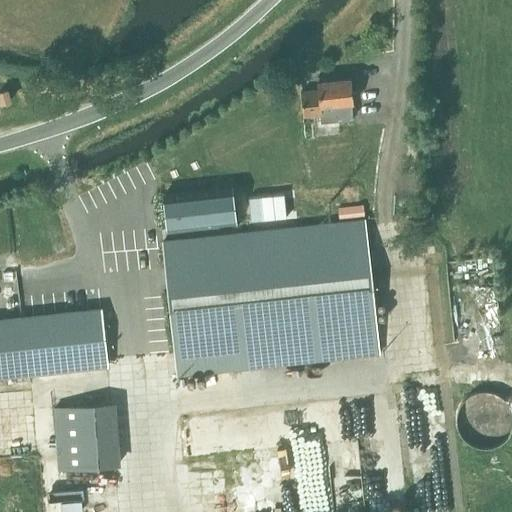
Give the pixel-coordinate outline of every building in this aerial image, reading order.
[(317,89),(300,91),(303,116),(321,114),(322,121),(338,120),(352,118),(350,103),(353,103),(350,78),(316,81),(317,89)] [(0,96),(2,102),(10,99),(7,89),(0,91),(0,96)] [(168,230),(236,222),(232,187),(164,194),(168,230)] [(178,375),(380,353),(365,219),(163,241),(178,375)] [(0,320),(0,376),(27,374),(45,372),(107,365),(100,309),(21,318),(0,320)] [(510,426),(510,420),(510,415),(508,410),(506,405),(502,401),(498,398),(493,395),(488,394),(483,393),(478,394),(472,395),(468,398),(464,401),(460,405),(458,410),(456,415),(455,420),(456,426),(458,431),(460,435),(463,440),(468,443),(472,446),(477,447),(483,448),(488,447),(493,446),(498,443),(502,440),(506,436),(508,431),(510,426)] [(116,402),(52,407),(57,471),(121,466),(116,402)]
